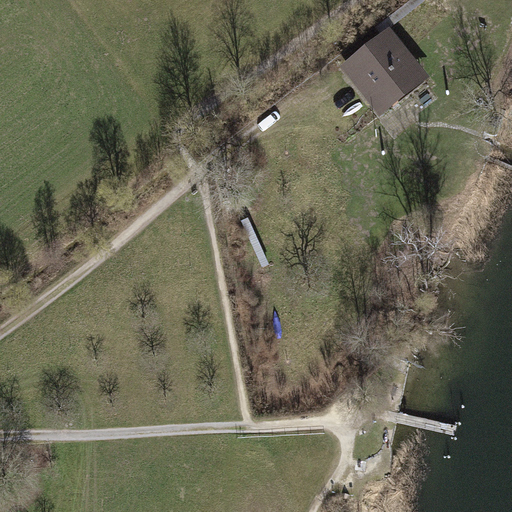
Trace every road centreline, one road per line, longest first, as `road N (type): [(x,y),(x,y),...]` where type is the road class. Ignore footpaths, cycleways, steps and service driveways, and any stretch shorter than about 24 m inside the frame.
road 1 (track): [(344,419),(249,425),(199,174)]
road 2 (track): [(199,174),(0,332)]
road 3 (track): [(0,438),(249,425)]
road 4 (track): [(178,145),(174,137),(355,0)]
